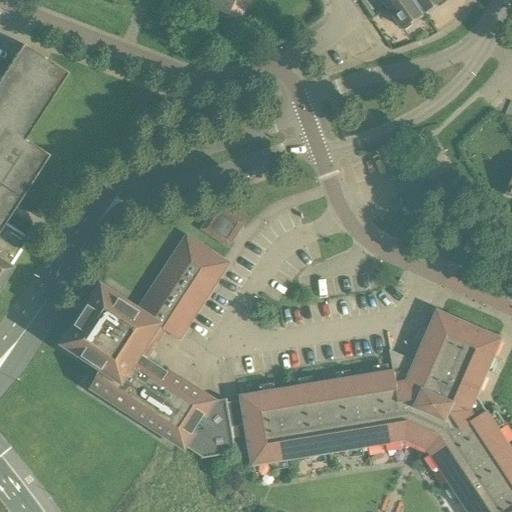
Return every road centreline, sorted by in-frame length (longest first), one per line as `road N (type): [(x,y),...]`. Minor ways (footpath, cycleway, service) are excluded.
road 1 (residential): [(0,5),(212,80),(284,68)]
road 2 (tertiary): [(303,105),(275,126),(119,186),(101,216)]
road 3 (tertiary): [(101,216),(282,149),(318,148)]
road 4 (tertiary): [(318,148),(360,143),(417,118),(450,95),(480,43)]
road 5 (residential): [(455,285),(361,237),(318,148)]
road 6 (tertiary): [(480,43),(316,94),(303,105)]
road 7 (tertiary): [(0,363),(101,216)]
